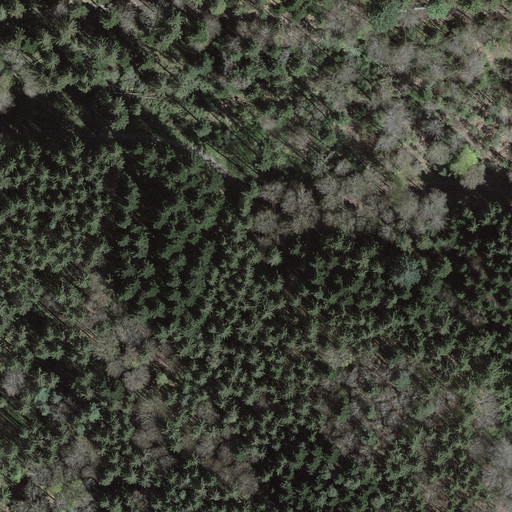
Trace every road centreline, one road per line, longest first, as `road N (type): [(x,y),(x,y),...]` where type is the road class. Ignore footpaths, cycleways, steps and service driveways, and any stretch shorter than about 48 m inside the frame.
road 1 (track): [(0,124),(185,143),(243,189),(294,209),(416,190),(511,190)]
road 2 (track): [(511,7),(289,23),(159,0),(0,19)]
